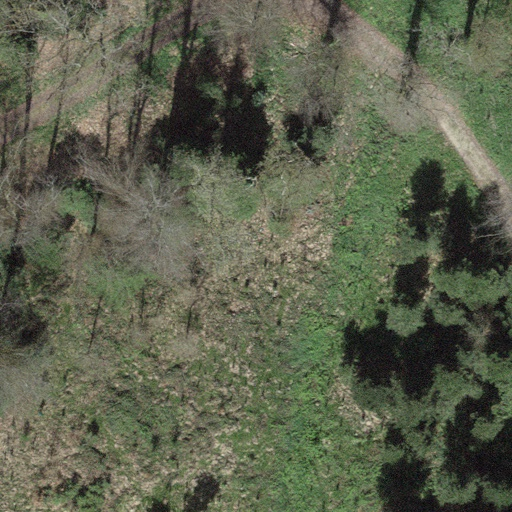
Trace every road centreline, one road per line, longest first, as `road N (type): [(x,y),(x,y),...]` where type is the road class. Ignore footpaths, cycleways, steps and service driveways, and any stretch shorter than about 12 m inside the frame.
road 1 (track): [(316,0),(414,79),(511,208)]
road 2 (track): [(212,0),(0,121)]
